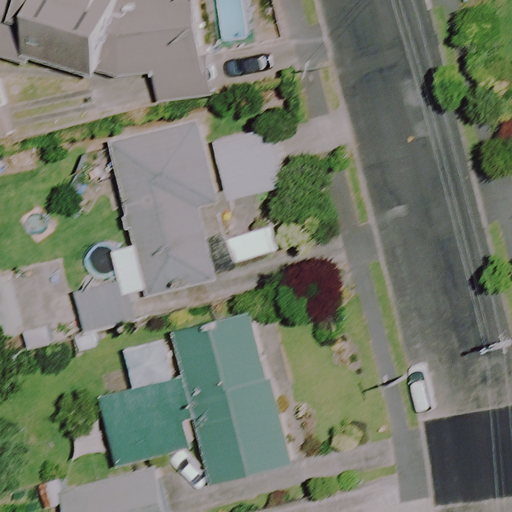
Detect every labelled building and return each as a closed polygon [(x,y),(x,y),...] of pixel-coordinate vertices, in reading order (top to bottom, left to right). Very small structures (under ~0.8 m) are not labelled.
[(2,0),(0,11),(0,55),(30,64),(32,55),(117,77),(172,75),(192,2),(185,0),(2,0)] [(0,141),(14,138),(4,87),(0,88),(0,141)] [(133,299),(223,279),(206,205),(225,200),(208,123),(118,143),(141,246),(121,251),(129,290),(84,301),(93,336),(140,325),(133,299)] [(293,188),(280,128),(224,140),(237,200),(293,188)] [(79,339),(59,265),(0,281),(0,343),(29,335),(33,352),(79,339)] [(300,463),(257,314),(180,337),(191,375),(107,400),(127,467),(208,444),(220,486),(300,463)] [(168,492),(162,469),(67,493),(71,511),(205,511),(198,485),(168,492)]
